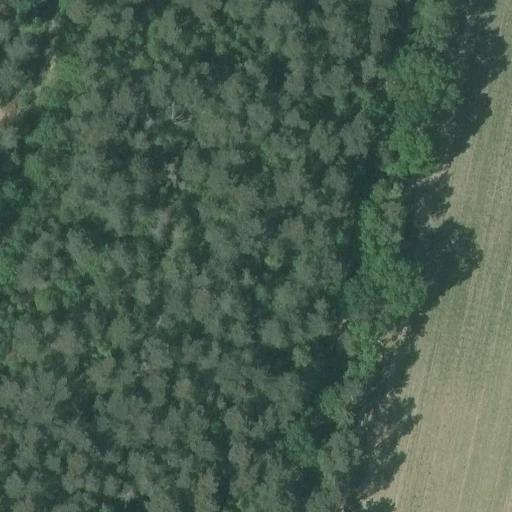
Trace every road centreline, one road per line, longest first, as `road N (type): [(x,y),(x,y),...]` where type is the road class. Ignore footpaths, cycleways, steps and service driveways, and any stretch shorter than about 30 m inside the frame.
road 1 (track): [(356,511),(469,0)]
road 2 (track): [(55,0),(0,235)]
